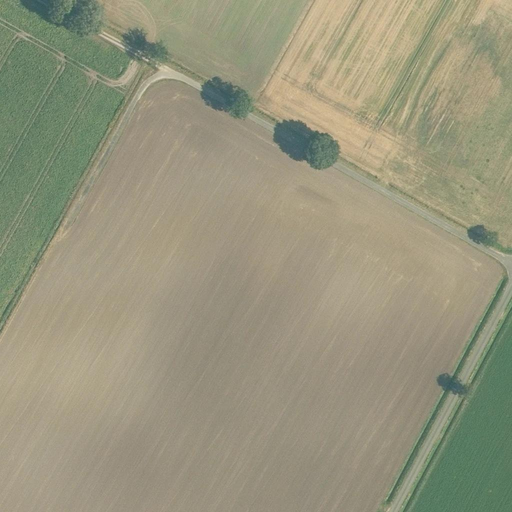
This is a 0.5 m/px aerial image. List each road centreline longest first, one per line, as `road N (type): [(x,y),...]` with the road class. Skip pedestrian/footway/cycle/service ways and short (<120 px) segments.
road 1 (track): [(72,220),(145,88),(173,74),(511,262)]
road 2 (track): [(511,283),(391,511)]
road 3 (track): [(43,0),(173,74)]
